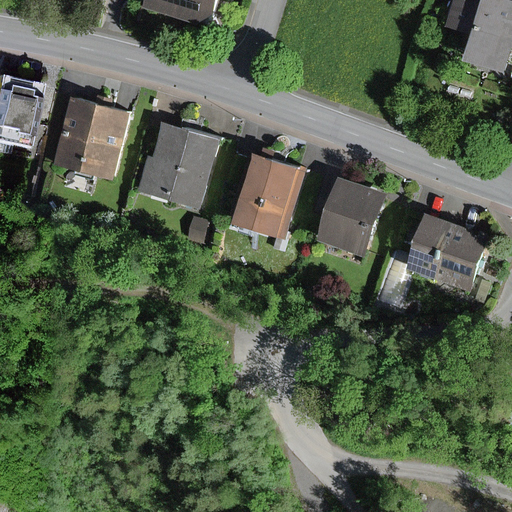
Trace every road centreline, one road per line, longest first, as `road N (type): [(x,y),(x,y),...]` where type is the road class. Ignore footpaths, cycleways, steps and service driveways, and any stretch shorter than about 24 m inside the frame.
road 1 (residential): [(238,91),(511,191)]
road 2 (track): [(0,287),(155,289),(223,306),(267,340)]
road 3 (unclassified): [(511,315),(500,332),(468,339),(267,340)]
road 4 (residential): [(0,31),(238,91)]
road 5 (track): [(511,495),(305,445)]
road 6 (track): [(267,340),(265,356),(305,445),(334,479)]
